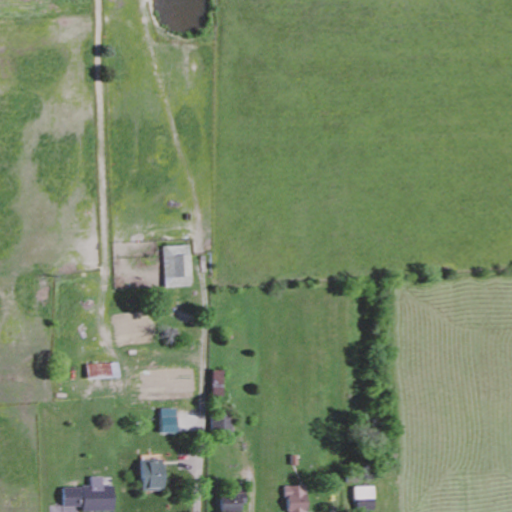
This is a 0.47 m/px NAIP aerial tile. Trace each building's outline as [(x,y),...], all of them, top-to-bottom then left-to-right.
[(188,245),(163,246),(164,286),(189,286),(188,245)] [(86,364),(87,379),(119,377),(118,362),(86,364)] [(220,370),(211,370),(210,394),(220,394),(220,370)] [(175,432),(174,408),(159,408),(159,433),(175,432)] [(232,414),(211,414),(211,435),(232,435),(232,414)] [(162,460),(139,459),(138,489),(161,490),(162,460)] [(113,511),(113,486),(102,486),(102,476),(89,477),(89,487),(61,488),(61,506),(81,506),(81,511),(113,511)] [(285,511),(305,511),(305,485),(285,485),(285,511)] [(230,487),(230,495),(218,495),(218,511),(243,511),(244,487),(230,487)]
